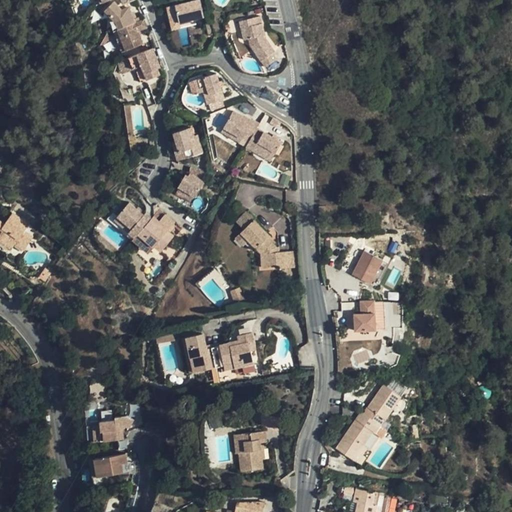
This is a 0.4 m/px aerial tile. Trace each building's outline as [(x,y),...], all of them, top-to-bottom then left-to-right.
[(194,0),(166,7),(170,25),(179,23),(204,17),(200,0),(194,0)] [(114,2),(105,10),(116,23),(119,29),(135,23),(133,18),(131,13),(129,7),(122,10),(114,2)] [(113,24),(116,23),(105,10),(103,12),(113,24)] [(247,26),(241,28),(244,40),(249,39),(250,46),(265,67),(277,59),(273,53),(275,52),(266,39),(265,35),(263,35),(262,30),(263,30),(260,16),(245,19),(247,26)] [(138,31),(147,27),(144,19),(135,23),(119,29),(114,31),(122,52),(143,44),(138,31)] [(110,36),(107,34),(101,44),(105,46),(110,36)] [(158,63),(153,48),(128,57),(133,69),(135,68),(140,83),(160,75),(157,69),(155,64),(158,63)] [(122,74),(133,69),(128,57),(117,62),(122,74)] [(217,73),(194,80),(198,93),(204,91),(208,90),(209,94),(205,96),(207,104),(224,99),(221,87),(219,81),(217,73)] [(193,94),(198,93),(194,80),(189,81),(193,94)] [(252,120),(248,118),(247,121),(243,119),(244,117),(233,110),(223,127),(242,139),(249,142),(257,128),(259,123),(252,119),(252,120)] [(277,126),(279,121),(272,118),(270,123),(276,127),(277,126)] [(191,127),(173,133),(176,141),(171,142),(177,160),(203,153),(197,135),(194,136),(191,127)] [(242,139),(223,127),(221,132),(240,143),(242,139)] [(282,142),(257,128),(249,142),(246,147),(252,150),(256,144),(262,147),(261,149),(273,156),(282,142)] [(256,144),(252,150),(258,154),(261,149),(262,147),(256,144)] [(273,156),(261,149),(258,154),(271,161),(273,156)] [(204,182),(207,171),(191,167),(190,173),(188,176),(185,174),(178,187),(179,187),(194,197),(195,197),(204,182)] [(193,199),(194,197),(179,187),(177,190),(193,199)] [(129,202),(117,216),(131,229),(128,233),(134,238),(138,234),(151,219),(145,213),(143,215),(129,202)] [(237,223),(244,230),(253,220),(256,218),(249,211),(237,223)] [(0,241),(11,250),(15,244),(24,250),(33,238),(24,231),(29,224),(12,213),(4,224),(0,221),(0,241)] [(117,216),(114,220),(128,233),(131,229),(117,216)] [(151,219),(138,234),(153,248),(154,247),(160,252),(173,237),(160,226),(162,224),(153,216),(151,219)] [(128,233),(114,220),(112,223),(132,241),(134,238),(128,233)] [(244,230),(241,233),(249,241),(261,254),(262,268),(279,266),(279,269),(288,268),(287,252),(279,252),(279,248),(276,248),(273,245),(269,240),(271,238),(253,220),(244,230)] [(243,246),(249,241),(241,233),(235,239),(243,246)] [(370,284),(383,259),(364,250),(352,274),(370,284)] [(241,287),(230,291),(234,302),(244,299),(241,287)] [(354,314),(355,331),(376,329),(374,301),(360,301),(361,314),(354,314)] [(203,334),(186,337),(194,372),(208,369),(217,367),(224,366),(225,369),(254,363),(250,344),(255,343),(252,332),(238,335),(239,341),(240,344),(230,346),(229,343),(219,345),(220,346),(221,352),(213,354),(212,348),(206,349),(206,346),(203,334)] [(190,373),(194,372),(186,337),(182,338),(190,373)] [(221,352),(220,346),(212,348),(213,354),(221,352)] [(217,367),(208,369),(211,385),(220,383),(217,367)] [(376,434),(382,425),(401,396),(384,384),(364,413),(361,411),(336,448),(354,460),(364,444),(373,432),(376,434)] [(93,427),(94,442),(123,439),(122,429),(123,426),(128,428),(133,419),(127,416),(115,417),(115,419),(101,421),(101,426),(93,427)] [(388,429),(382,425),(376,434),(382,438),(388,429)] [(242,453),(239,453),(241,471),(263,469),(262,460),(260,443),(263,442),(266,442),(265,431),(240,434),(242,453)] [(242,453),(240,434),(234,435),(236,454),(239,453),(242,453)] [(364,444),(354,460),(358,462),(368,447),(364,444)] [(122,464),(127,463),(126,454),(94,458),(97,477),(123,472),(122,464)] [(375,511),(377,506),(372,505),(375,492),(356,488),(345,485),(344,494),(343,495),(354,497),(353,501),(357,502),(355,511),(375,511)] [(372,505),(377,506),(389,508),(392,495),(375,492),(372,505)] [(260,511),(261,507),(262,502),(240,503),(237,511),(260,511)]
